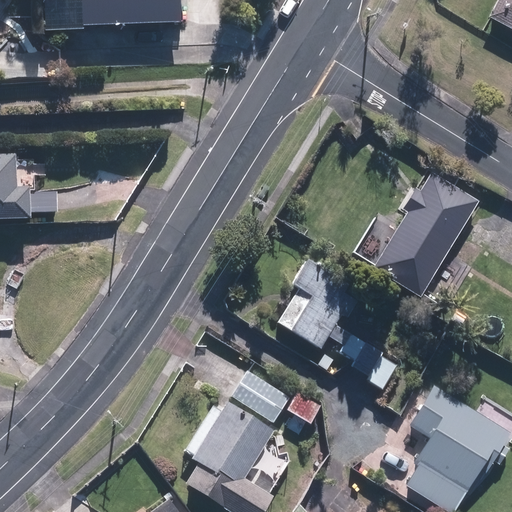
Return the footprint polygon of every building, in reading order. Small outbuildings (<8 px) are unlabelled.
[(176,0),(48,0),(47,0),(48,26),(177,20),(176,0)] [(511,0),(498,0),(490,16),(511,27),(511,0)] [(13,157),(0,157),(0,214),(56,212),(55,193),(31,194),(30,190),(15,191),(13,157)] [(429,213),(414,204),(375,266),(420,293),(459,230),(457,229),(471,206),(444,189),(429,213)] [(360,292),(309,258),(294,281),(304,288),(282,321),(322,348),(330,336),(372,364),(379,354),(337,326),(360,292)] [(241,366),(225,394),(274,424),(284,407),(291,396),(241,366)] [(291,396),(284,407),(310,422),(321,403),(296,388),(291,396)] [(508,435),(434,389),(413,422),(435,436),(406,484),(448,510),(478,463),(487,469),(508,435)] [(271,430),(229,404),(194,460),(198,463),(188,479),(239,511),(258,511),(268,496),(240,478),(271,430)] [(176,511),(167,498),(147,511),(176,511)]
